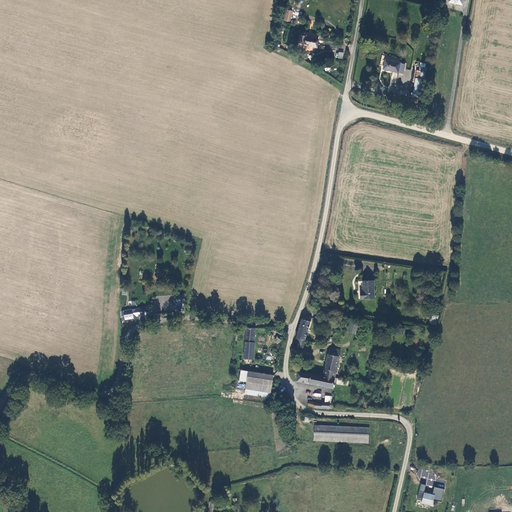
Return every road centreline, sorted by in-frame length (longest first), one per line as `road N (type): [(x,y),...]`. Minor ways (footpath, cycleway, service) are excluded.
road 1 (unclassified): [(293,328),(227,318),(146,321),(129,333),(109,390),(28,375),(11,382),(0,406)]
road 2 (unclassified): [(395,511),(406,425),(386,415),(315,412),(294,400),(285,365),(293,328)]
road 3 (unclassified): [(293,328),(316,258),(342,107)]
road 4 (unclassified): [(342,107),(511,153)]
